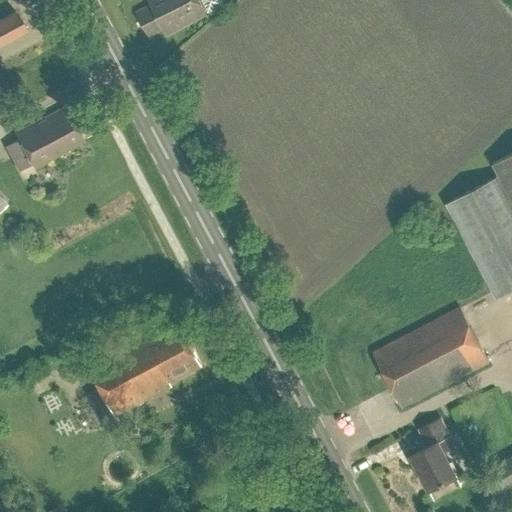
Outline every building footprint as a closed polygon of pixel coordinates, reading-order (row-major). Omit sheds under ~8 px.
[(139,9),(141,12),(138,14),(147,31),(150,29),(151,33),(164,26),(167,33),(206,13),(199,0),(149,0),(151,2),(139,9)] [(0,42),(25,29),(15,9),(0,17),(0,42)] [(83,139),(65,105),(44,115),(46,118),(36,123),(35,120),(15,130),(34,165),(83,139)] [(511,287),(511,151),(492,162),(498,174),(445,202),(495,296),(511,287)] [(3,198),(0,200),(0,211),(8,203),(3,198)] [(489,361),(460,305),(372,351),(402,407),(489,361)] [(201,363),(180,323),(162,333),(159,328),(91,364),(116,412),(167,385),(165,381),(201,363)] [(457,443),(442,414),(418,426),(427,444),(410,453),(428,488),(457,474),(445,450),(457,443)] [(511,483),(511,454),(481,471),(493,494),(511,483)]
